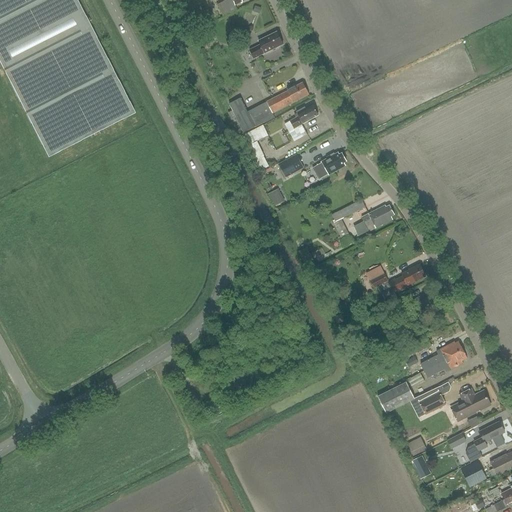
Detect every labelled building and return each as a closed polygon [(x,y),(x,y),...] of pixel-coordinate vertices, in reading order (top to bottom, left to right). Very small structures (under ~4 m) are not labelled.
[(0,0),(0,63),(48,158),(134,114),(76,0),(0,0)] [(234,6),(246,0),(227,0),(223,2),(228,14),(236,10),(234,6)] [(197,44),(211,37),(206,28),(193,35),(197,44)] [(265,54),(283,45),(277,33),(259,42),(260,45),(250,51),(254,59),(265,54)] [(273,114),(309,95),(303,83),(297,86),(296,85),(287,90),(288,92),(248,112),(241,99),(230,104),(233,111),(229,113),(233,122),(238,120),(244,133),(275,117),(273,114)] [(302,125),(318,116),(313,106),(306,110),(305,108),(297,113),(299,117),(285,124),(295,141),(307,135),(302,125)] [(269,136),(264,126),(244,136),(249,146),(269,136)] [(344,164),(347,162),(342,154),(340,156),(338,153),(335,155),(334,154),(327,158),(327,160),(322,163),(329,176),(346,166),(344,164)] [(297,155),(279,165),(286,177),(303,168),(297,155)] [(332,215),(336,222),(365,207),(362,200),(332,215)] [(391,217),(395,215),(390,206),(387,208),(386,206),(369,215),(371,218),(364,222),(369,232),(393,220),(391,217)] [(314,253),(317,258),(327,252),(324,247),(314,253)] [(299,252),(305,265),(314,261),(307,248),(299,252)] [(394,293),(401,289),(408,286),(426,277),(420,265),(402,275),(403,277),(397,280),(389,284),(392,290),(383,295),(386,301),(395,296),(394,293)] [(384,274),(371,282),(375,289),(388,281),(384,274)] [(409,307),(411,312),(401,317),(405,323),(414,318),(436,307),(435,304),(438,303),(433,294),(430,295),(429,293),(412,301),(414,305),(409,307)] [(437,366),(464,352),(459,342),(455,344),(454,343),(436,352),(438,355),(420,364),(422,369),(435,363),(437,366)] [(427,379),(450,367),(451,370),(463,364),(462,362),(467,359),(464,352),(437,366),(435,363),(422,369),(427,379)] [(408,367),(418,363),(415,357),(406,362),(408,367)] [(206,401),(216,395),(205,379),(196,385),(206,401)] [(385,414),(413,400),(405,383),(377,397),(385,414)] [(458,422),(491,406),(484,391),(475,396),(472,390),(460,396),(463,402),(451,408),(458,422)] [(426,416),(446,406),(440,393),(419,403),(426,416)] [(218,415),(227,411),(224,406),(215,410),(218,415)] [(482,438),(473,442),(475,445),(468,448),(466,454),(470,463),(482,457),(480,452),(488,448),(485,443),(505,433),(499,423),(480,433),(482,438)] [(446,441),(451,449),(465,441),(461,433),(446,441)] [(410,458),(427,450),(421,438),(404,446),(410,458)] [(510,468),(511,466),(511,453),(507,456),(506,454),(490,463),(493,469),(488,472),(491,479),(511,469),(510,468)] [(423,457),(412,462),(421,480),(431,475),(423,457)] [(504,500),(511,496),(511,487),(511,488),(511,489),(501,495),(504,500),(491,507),(504,500)] [(497,488),(488,493),(490,498),(499,493),(497,488)] [(498,511),(508,507),(507,506),(511,503),(511,496),(504,500),(491,507),(485,510),(486,511),(498,511)] [(484,506),(482,501),(476,504),(478,510),(484,506)]
